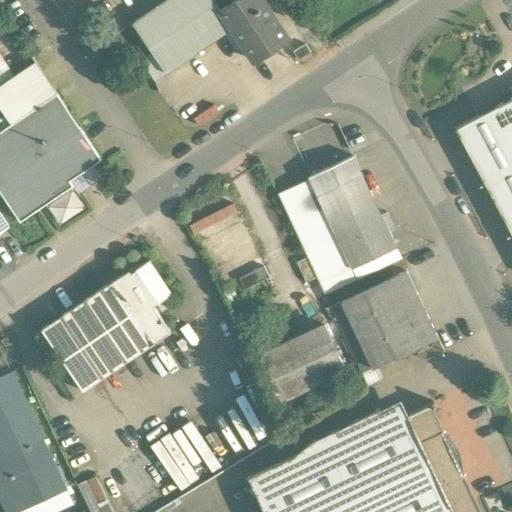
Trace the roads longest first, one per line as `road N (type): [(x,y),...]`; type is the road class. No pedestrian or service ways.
road 1 (unclassified): [(352,65),(429,182),(511,343)]
road 2 (unclassified): [(162,191),(34,0)]
road 3 (unclassified): [(352,65),(162,191)]
road 4 (unclassified): [(162,191),(0,300)]
